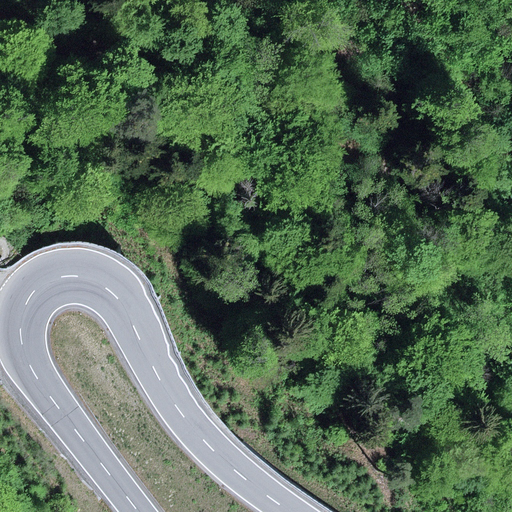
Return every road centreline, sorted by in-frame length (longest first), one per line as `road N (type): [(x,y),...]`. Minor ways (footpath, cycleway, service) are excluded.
road 1 (primary): [(137,511),(41,386),(19,340),(26,298),(48,280),(73,276),(99,283),(121,302),(191,427),(289,511)]
road 2 (track): [(511,170),(401,0)]
